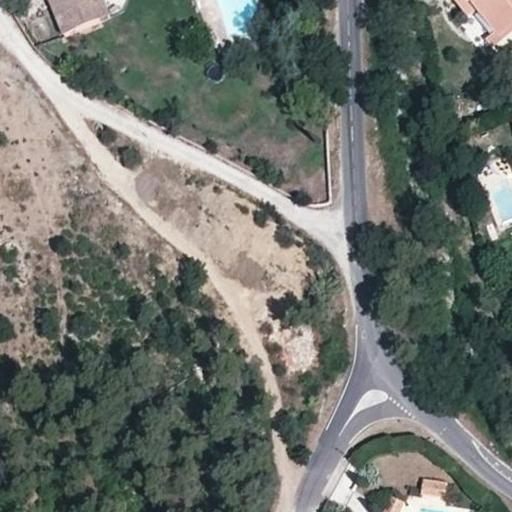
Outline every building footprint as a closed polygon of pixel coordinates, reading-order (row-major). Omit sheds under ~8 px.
[(48,0),(63,37),(99,23),(89,0),(48,0)] [(89,0),(99,23),(110,18),(102,0),(89,0)] [(511,0),(456,0),(471,18),(479,12),(499,35),(501,37),(511,28),(511,0)] [(511,35),(511,28),(501,37),(499,35),(491,42),(497,49),(511,35)] [(396,295),(388,296),(391,310),(398,309),(396,295)] [(450,486),(426,482),(424,496),(448,500),(450,486)] [(404,511),(407,506),(392,499),(386,511),(404,511)]
